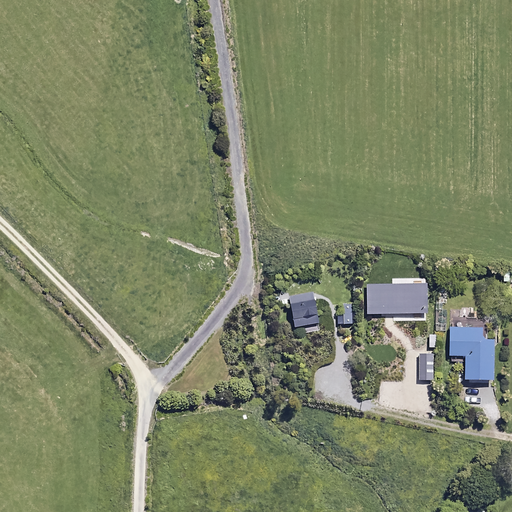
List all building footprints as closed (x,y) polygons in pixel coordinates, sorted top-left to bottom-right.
[(485,258),(475,258),(474,275),(485,276),(485,258)] [(350,280),(331,277),(330,284),(349,287),(350,280)] [(316,291),(291,293),(294,326),(319,323),(316,291)] [(468,354),(468,380),(498,381),(499,328),(454,327),(453,354),(468,354)] [(489,511),(478,499),(462,511),(489,511)]
